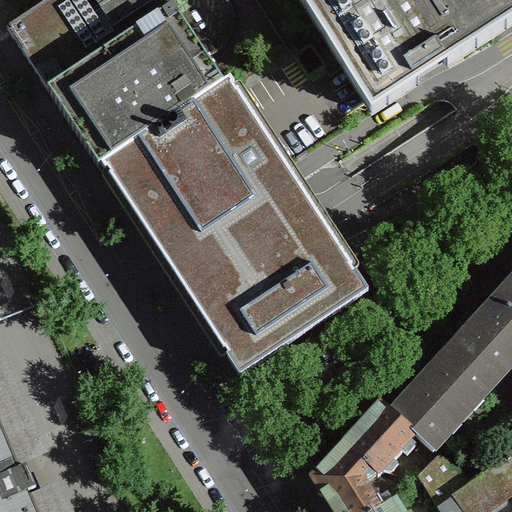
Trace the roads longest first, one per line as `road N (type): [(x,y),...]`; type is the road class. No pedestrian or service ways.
road 1 (residential): [(0,105),(239,488)]
road 2 (residential): [(239,488),(511,199)]
